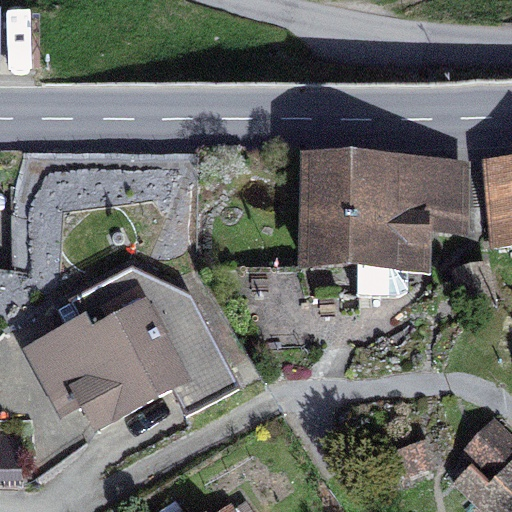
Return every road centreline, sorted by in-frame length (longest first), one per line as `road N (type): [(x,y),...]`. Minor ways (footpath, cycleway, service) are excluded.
road 1 (primary): [(511,115),(0,120)]
road 2 (residential): [(511,43),(381,33),(241,0)]
